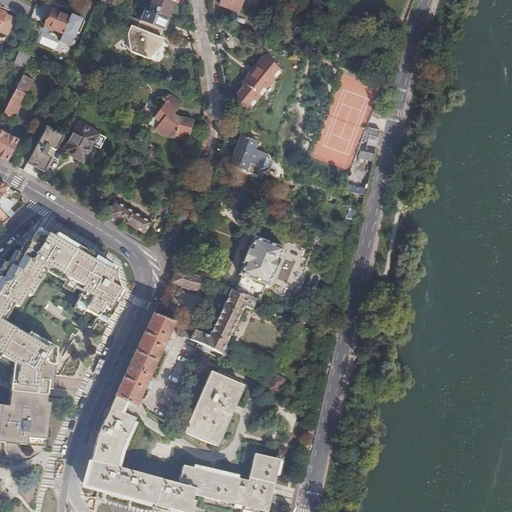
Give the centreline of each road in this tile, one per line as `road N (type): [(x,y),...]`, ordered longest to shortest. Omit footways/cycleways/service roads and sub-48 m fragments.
road 1 (residential): [(307,511),(429,0)]
road 2 (residential): [(138,265),(168,243),(210,145),(198,0)]
road 3 (tertiary): [(70,481),(84,424),(140,303),(138,265)]
